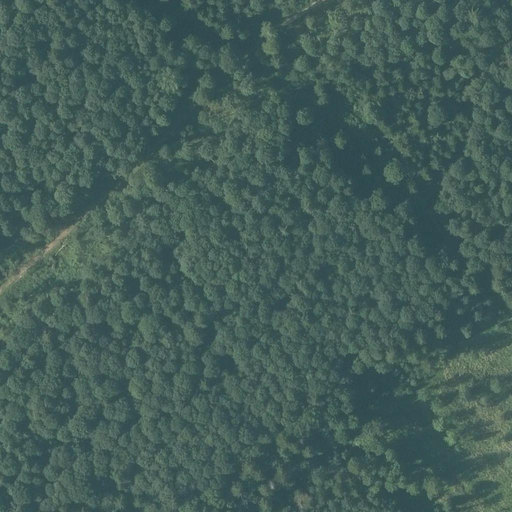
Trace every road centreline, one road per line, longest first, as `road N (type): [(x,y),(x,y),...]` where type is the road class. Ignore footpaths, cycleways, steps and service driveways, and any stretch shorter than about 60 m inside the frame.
road 1 (track): [(511,318),(356,134),(155,0)]
road 2 (track): [(0,288),(256,42),(319,0)]
